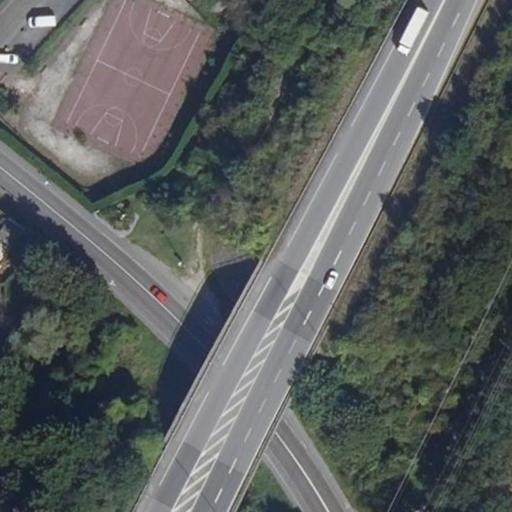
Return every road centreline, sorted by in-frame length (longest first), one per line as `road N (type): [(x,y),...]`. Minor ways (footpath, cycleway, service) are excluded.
road 1 (secondary): [(210,511),(458,0)]
road 2 (secondary): [(440,0),(182,465)]
road 3 (secondary): [(328,511),(295,459),(197,343),(0,167)]
